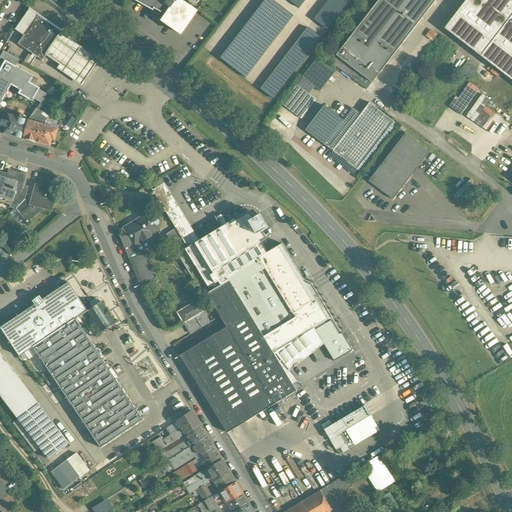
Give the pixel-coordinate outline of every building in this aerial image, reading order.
[(138,0),(166,15),(162,21),(181,34),(197,11),(180,0),(138,0)] [(265,0),(220,58),(246,78),(294,16),(272,0),(265,0)] [(288,0),(299,8),(305,0),(288,0)] [(349,0),(328,0),(314,20),(327,30),(349,0)] [(379,0),(336,55),(337,56),(348,64),(349,65),(360,73),(360,74),(361,74),(372,82),(371,82),(372,83),(435,0),(379,0)] [(511,0),(466,0),(444,29),(511,80),(511,0)] [(29,9),(15,30),(24,36),(38,15),(30,10),(31,9),(30,8),(29,9)] [(24,36),(18,44),(42,60),(41,61),(43,62),(44,60),(43,60),(46,55),(61,33),(62,32),(63,33),(64,31),(63,30),(62,31),(38,15),(24,36)] [(273,99),(320,38),(307,28),(260,89),(273,99)] [(58,69),(82,85),(100,60),(61,33),(46,55),(60,65),(58,69)] [(170,49),(159,41),(155,47),(166,55),(170,49)] [(0,105),(11,85),(21,90),(19,94),(33,102),(34,99),(41,103),(45,97),(46,94),(39,90),(40,88),(30,82),(34,76),(16,66),(19,60),(3,51),(0,57),(0,105)] [(360,73),(349,65),(348,64),(337,56),(336,55),(331,62),(355,81),(361,74),(360,74),(360,73)] [(317,58),(303,77),(320,91),(335,72),(317,58)] [(467,61),(460,71),(469,78),(477,69),(467,61)] [(467,81),(449,107),(461,114),(478,88),(467,81)] [(484,106),(489,100),(481,93),(465,114),(485,129),(496,114),(484,106)] [(41,103),(37,108),(39,110),(43,104),(45,105),(49,100),(45,97),(41,103)] [(357,119),(333,151),(357,170),(394,121),(370,103),(357,119)] [(37,108),(29,120),(23,139),(36,143),(41,124),(43,124),(45,121),(46,119),(40,115),(42,112),(39,110),(37,108)] [(349,113),(325,145),(333,151),(357,119),(349,113)] [(29,120),(9,115),(4,134),(23,139),(29,120)] [(56,124),(45,121),(43,124),(41,124),(36,143),(43,145),(50,147),(52,140),(55,141),(58,129),(55,128),(56,124)] [(406,133),(369,181),(393,200),(430,152),(406,133)] [(26,176),(14,172),(13,176),(0,172),(0,194),(3,195),(1,202),(11,205),(10,207),(16,209),(25,199),(28,190),(22,188),(26,176)] [(57,191),(36,185),(31,204),(31,205),(32,205),(20,214),(27,222),(44,208),(51,210),(52,210),(51,210),(53,201),(54,202),(57,191)] [(25,199),(16,209),(20,214),(31,205),(31,204),(25,199)] [(148,213),(124,228),(118,232),(140,286),(154,280),(142,250),(161,239),(161,238),(162,237),(159,232),(160,231),(156,226),(158,225),(159,223),(159,221),(158,220),(157,219),(156,218),(154,218),(152,219),(148,213)] [(221,227),(185,249),(211,291),(229,280),(227,277),(267,252),(260,241),(264,238),(261,232),(256,235),(248,221),(253,219),(249,213),(230,224),(229,222),(227,223),(221,227)] [(253,219),(248,221),(256,235),(261,232),(268,228),(259,214),(253,219)] [(176,229),(166,235),(172,244),(182,238),(176,228),(176,229)] [(172,244),(166,235),(162,237),(161,238),(161,239),(168,249),(173,246),(172,244)] [(333,319),(312,284),(304,280),(282,244),(267,252),(227,277),(229,280),(272,352),(290,341),(309,329),(317,324),(319,328),(333,319)] [(272,352),(229,280),(211,291),(203,296),(204,296),(207,294),(227,327),(180,356),(206,398),(227,433),(296,391),(293,385),(298,380),(289,368),(276,352),(274,354),(272,352)] [(40,296),(32,301),(35,305),(1,328),(20,356),(33,347),(75,319),(87,311),(68,283),(42,300),(40,296)] [(107,310),(102,302),(101,302),(99,299),(96,299),(91,302),(91,305),(93,308),(88,311),(102,332),(116,324),(110,315),(107,310)] [(191,334),(210,322),(198,301),(178,313),(191,334)] [(143,420),(75,319),(33,347),(101,448),(143,420)] [(333,319),(319,328),(317,324),(309,329),(313,327),(323,344),(341,333),(333,319)] [(309,329),(290,341),(303,357),(305,359),(323,345),(323,344),(313,327),(309,329)] [(341,333),(323,344),(323,345),(334,361),(334,362),(352,351),(352,350),(342,333),(341,333)] [(303,357),(290,341),(272,352),(274,354),(276,352),(289,368),(303,357)] [(61,433),(0,352),(0,395),(40,448),(61,433)] [(365,405),(324,430),(330,440),(340,434),(371,415),(365,405)] [(184,417),(178,421),(182,428),(178,431),(181,437),(185,434),(186,434),(200,425),(192,411),(184,417)] [(180,412),(171,418),(174,424),(178,421),(184,417),(180,412)] [(200,425),(186,434),(190,441),(188,442),(187,441),(170,451),(174,457),(192,446),(192,445),(207,437),(200,425)] [(377,426),(357,438),(359,442),(380,430),(377,426)] [(178,431),(156,445),(159,451),(181,437),(178,431)] [(340,434),(330,440),(336,450),(346,444),(340,434)] [(207,437),(192,445),(192,446),(199,456),(213,447),(207,437)] [(213,447),(199,456),(199,457),(204,464),(207,469),(222,460),(214,447),(213,447)] [(76,453),(51,472),(64,489),(81,477),(75,469),(83,463),(76,453)] [(186,453),(176,460),(181,469),(191,463),(186,453)] [(379,456),(362,467),(378,492),(395,482),(379,456)] [(199,457),(191,463),(195,469),(204,464),(199,457)] [(222,460),(207,469),(213,480),(228,471),(222,460)] [(83,463),(75,469),(81,477),(89,471),(83,463)] [(191,463),(181,469),(185,475),(186,477),(197,471),(195,469),(191,463)] [(181,469),(176,472),(180,478),(185,475),(181,469)] [(213,480),(207,469),(198,474),(200,476),(205,485),(213,480)] [(228,471),(213,480),(221,491),(235,483),(228,471)] [(200,476),(192,481),(195,484),(198,489),(205,485),(200,476)] [(343,477),(320,491),(327,503),(352,488),(350,484),(349,485),(343,477)] [(213,480),(205,485),(212,497),(221,491),(213,480)] [(221,491),(212,497),(215,501),(223,496),(227,502),(241,493),(242,493),(235,483),(221,491)] [(191,486),(185,489),(189,495),(194,492),(198,489),(195,484),(191,486)] [(212,497),(205,485),(198,489),(200,493),(205,501),(212,497)] [(320,491),(285,511),(332,511),(333,511),(327,503),(320,491)] [(401,511),(390,492),(373,502),(379,511),(401,511)] [(241,493),(227,502),(232,511),(234,511),(248,504),(241,493)] [(105,497),(90,507),(92,511),(104,511),(112,507),(105,497)] [(212,497),(205,501),(209,509),(211,511),(219,507),(215,501),(212,497)] [(205,501),(199,505),(203,511),(209,509),(205,501)] [(373,511),(369,503),(363,506),(366,511),(373,511)]
